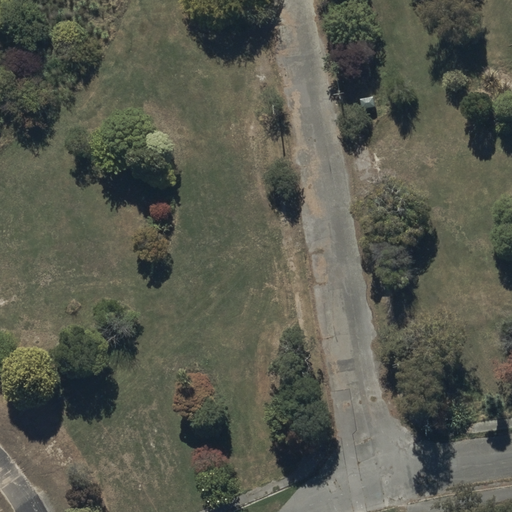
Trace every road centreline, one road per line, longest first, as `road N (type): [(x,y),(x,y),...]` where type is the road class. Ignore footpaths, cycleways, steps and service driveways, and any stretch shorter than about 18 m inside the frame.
road 1 (track): [(376,481),(297,0)]
road 2 (track): [(302,511),(376,481),(511,456)]
